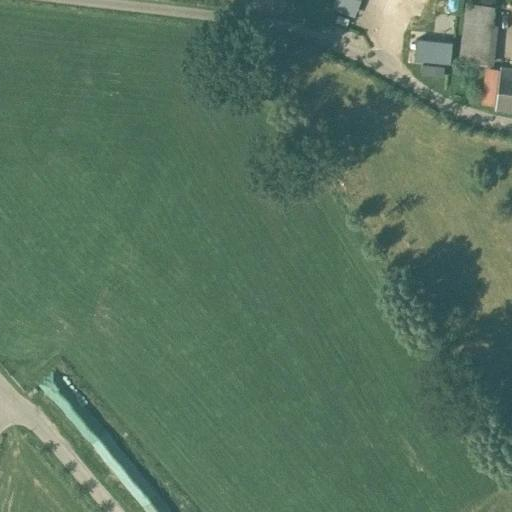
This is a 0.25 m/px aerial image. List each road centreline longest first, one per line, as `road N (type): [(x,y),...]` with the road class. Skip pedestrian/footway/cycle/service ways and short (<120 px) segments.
road 1 (residential): [(511,117),(454,101),(313,25),(148,0)]
road 2 (residential): [(0,372),(122,511)]
